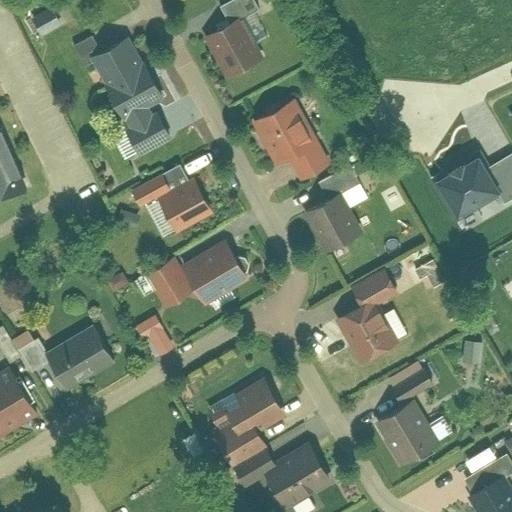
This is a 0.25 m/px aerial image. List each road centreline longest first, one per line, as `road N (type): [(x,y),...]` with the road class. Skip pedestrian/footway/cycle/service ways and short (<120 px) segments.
road 1 (residential): [(275,316),(296,301),(298,282),(150,0)]
road 2 (residential): [(56,436),(275,316)]
road 3 (unknown): [(0,234),(188,121),(213,119)]
road 4 (residential): [(394,511),(377,496),(275,316)]
